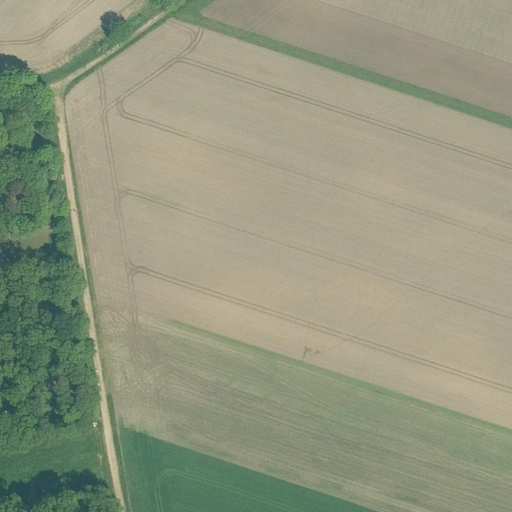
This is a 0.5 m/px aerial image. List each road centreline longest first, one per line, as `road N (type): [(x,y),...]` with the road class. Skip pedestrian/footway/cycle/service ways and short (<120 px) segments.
road 1 (track): [(0,94),(51,90),(120,511)]
road 2 (track): [(51,90),(179,0)]
